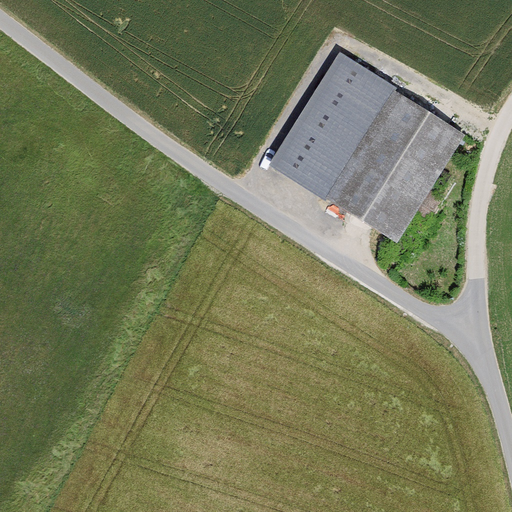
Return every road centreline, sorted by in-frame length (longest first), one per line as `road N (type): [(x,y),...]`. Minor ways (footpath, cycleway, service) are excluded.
road 1 (unclassified): [(474,339),(385,275),(219,183),(0,14)]
road 2 (unclassified): [(474,339),(474,208),(511,110)]
